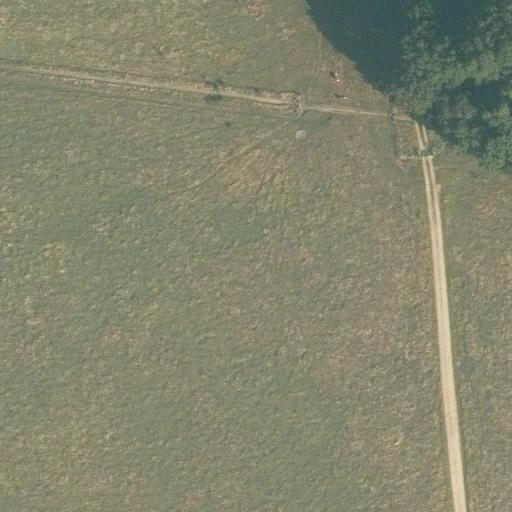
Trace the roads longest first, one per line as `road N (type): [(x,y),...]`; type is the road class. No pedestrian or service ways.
road 1 (track): [(419,122),(457,511)]
road 2 (track): [(380,0),(419,122)]
